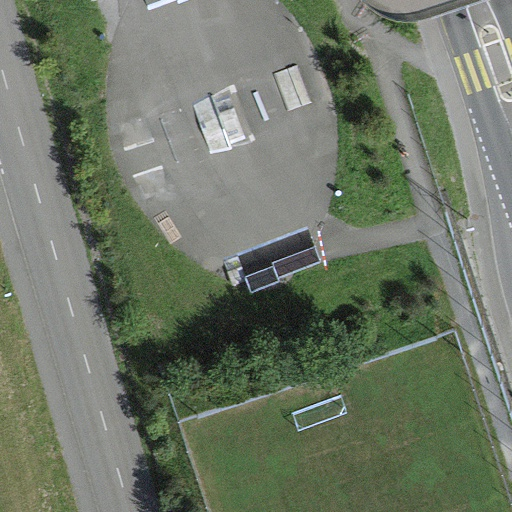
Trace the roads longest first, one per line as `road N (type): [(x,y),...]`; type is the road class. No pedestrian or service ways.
road 1 (motorway): [(450,511),(295,0)]
road 2 (motorway): [(144,0),(293,511)]
road 3 (unclassified): [(130,511),(4,74)]
